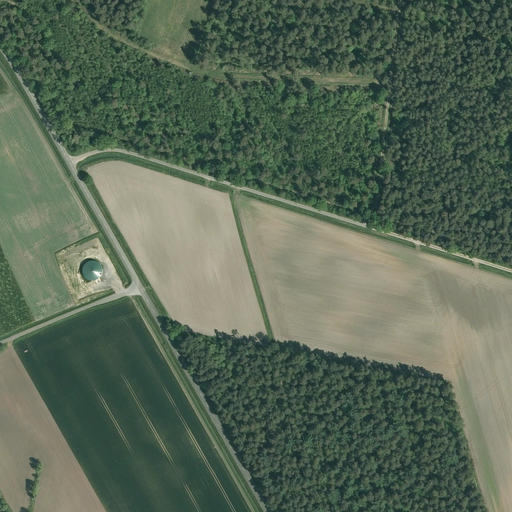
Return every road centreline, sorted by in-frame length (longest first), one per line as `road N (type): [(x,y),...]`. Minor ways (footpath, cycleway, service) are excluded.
road 1 (unclassified): [(69,162),(122,152),(511,270)]
road 2 (unclassified): [(138,285),(267,511)]
road 3 (track): [(359,224),(375,208),(399,0)]
road 4 (unclassified): [(138,285),(0,343)]
road 5 (unclassified): [(69,162),(138,285)]
road 6 (unclassified): [(0,45),(69,162)]
